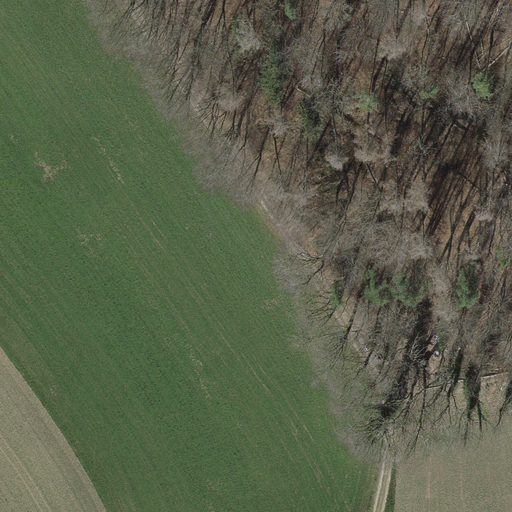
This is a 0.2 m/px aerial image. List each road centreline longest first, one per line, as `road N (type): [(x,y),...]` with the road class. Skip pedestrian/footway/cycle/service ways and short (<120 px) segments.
road 1 (track): [(380,511),(390,449),(386,409),(285,234),(118,0)]
road 2 (track): [(386,409),(511,379)]
